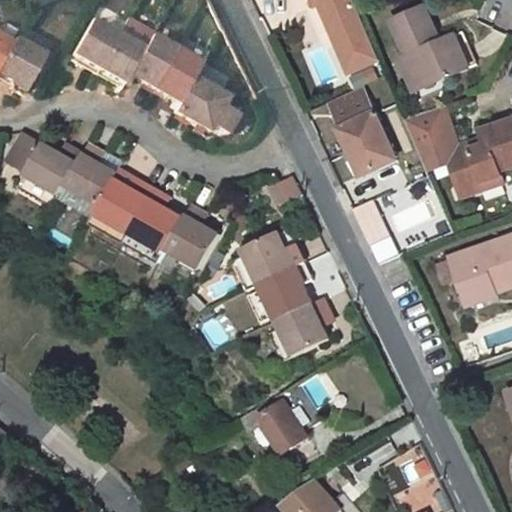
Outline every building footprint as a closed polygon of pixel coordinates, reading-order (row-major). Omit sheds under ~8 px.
[(354,0),(313,0),(316,6),(320,4),(350,73),(380,60),(354,0)] [(403,62),(415,89),(449,76),(452,84),(470,76),(461,53),(441,61),(437,54),(443,52),(425,13),(396,26),(410,59),(403,62)] [(89,71),(86,77),(89,79),(112,38),(87,23),(67,58),(89,71)] [(141,54),(133,70),(145,77),(140,85),(150,92),(175,48),(151,34),(141,54)] [(0,61),(11,43),(0,36),(0,61)] [(141,54),(112,38),(89,79),(95,82),(98,75),(122,89),(128,79),(133,70),(141,54)] [(43,58),(12,40),(11,43),(0,61),(0,78),(7,82),(24,91),(43,58)] [(465,42),(443,52),(437,54),(441,61),(461,53),(470,76),(478,73),(465,42)] [(168,90),(180,97),(190,80),(200,61),(175,48),(150,92),(163,99),(168,90)] [(64,64),(86,77),(89,71),(67,58),(64,64)] [(229,78),(200,61),(190,80),(220,97),(229,78)] [(128,79),(140,85),(145,77),(133,70),(128,79)] [(98,75),(95,82),(119,96),(122,89),(98,75)] [(192,127),(205,134),(208,129),(222,137),(234,115),(220,107),(224,99),(220,97),(190,80),(180,97),(175,106),(170,115),(192,127)] [(22,95),(24,91),(7,82),(4,85),(22,95)] [(168,90),(163,99),(175,106),(180,97),(168,90)] [(360,174),(396,158),(365,91),(333,103),(342,126),(338,128),(360,174)] [(476,151),(473,142),(459,147),(445,110),(408,123),(429,171),(446,165),(455,190),(500,175),(497,169),(511,163),(511,118),(480,130),(486,148),(476,151)] [(201,139),(205,134),(192,127),(188,132),(201,139)] [(59,144),(33,131),(18,161),(28,166),(27,168),(64,189),(86,151),(69,141),(65,147),(59,144)] [(65,147),(69,141),(63,138),(59,144),(65,147)] [(97,213),(115,180),(120,171),(108,164),(101,161),(105,154),(89,145),(86,151),(64,189),(59,198),(94,218),(97,213)] [(101,161),(108,164),(111,158),(105,154),(101,161)] [(27,168),(17,187),(53,208),(59,198),(64,189),(27,168)] [(279,209),(307,196),(296,174),(269,188),(279,209)] [(134,175),(127,187),(134,191),(141,179),(134,175)] [(130,232),(154,187),(141,179),(134,191),(127,187),(115,180),(97,213),(130,232)] [(154,187),(130,232),(166,252),(169,246),(185,217),(172,210),(166,206),(172,197),(154,187)] [(166,206),(172,210),(178,200),(172,197),(166,206)] [(210,209),(195,201),(185,217),(169,246),(203,264),(222,231),(212,225),(204,221),(210,209)] [(204,221),(212,225),(218,214),(210,209),(204,221)] [(90,225),(124,244),(130,232),(97,213),(94,218),(90,225)] [(469,293),(501,281),(503,287),(511,283),(511,229),(453,253),(469,293)] [(286,243),(281,231),(245,247),(263,283),(308,261),(301,245),(289,250),(286,243)] [(130,232),(124,244),(159,265),(166,252),(130,232)] [(298,239),(286,243),(289,250),(301,245),(298,239)] [(280,319),(315,302),(310,291),(307,285),(317,281),(308,261),(263,283),(280,319)] [(307,285),(310,291),(320,286),(317,281),(307,285)] [(501,281),(469,293),(471,300),(503,287),(501,281)] [(334,316),(325,297),(315,302),(280,319),(298,356),(335,339),(329,326),(326,320),(334,316)] [(326,320),(329,326),(336,322),(334,316),(326,320)] [(303,386),(301,382),(295,386),(294,385),(280,394),(285,402),(263,417),(286,452),(309,437),(304,430),(323,417),(317,408),(303,386)] [(511,392),(503,396),(511,420),(511,392)] [(175,464),(184,478),(203,465),(194,451),(175,464)] [(321,476),(286,503),(292,511),(361,511),(334,476),(326,482),(321,476)]
